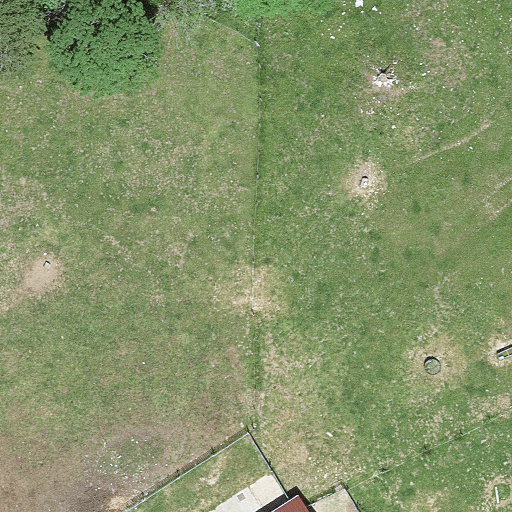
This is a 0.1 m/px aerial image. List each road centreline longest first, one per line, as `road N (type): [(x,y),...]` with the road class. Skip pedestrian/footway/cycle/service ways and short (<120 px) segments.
road 1 (track): [(511,154),(279,286),(229,471)]
road 2 (track): [(0,417),(229,471)]
